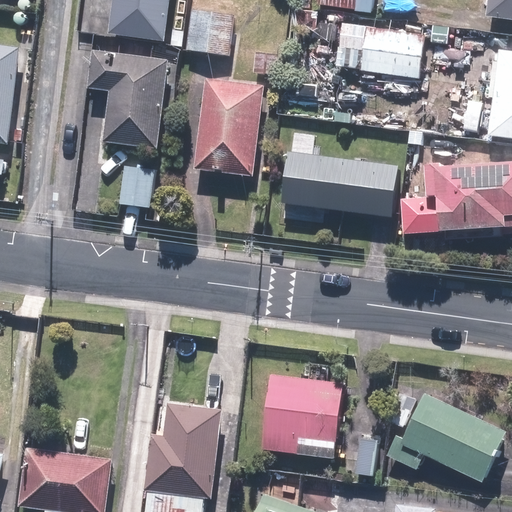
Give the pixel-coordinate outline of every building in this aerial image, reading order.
[(178,0),(121,0),(117,33),(171,40),(170,44),(186,46),(188,34),(174,32),(178,0)] [(323,0),(323,4),(378,11),(379,0),(323,0)] [(511,0),(496,0),(494,16),(511,18),(511,0)] [(235,55),(240,14),(197,8),(192,49),(205,51),(235,55)] [(427,78),(433,34),(348,22),(345,47),(369,50),(366,70),(427,78)] [(29,46),(0,42),(0,141),(16,144),(29,46)] [(166,148),(178,58),(101,48),(96,87),(102,88),(117,90),(111,141),(166,148)] [(511,49),(507,49),(506,60),(500,59),(496,96),(500,97),(496,135),(511,136),(511,49)] [(285,53),(262,52),(260,72),(284,74),(285,53)] [(273,84),(213,77),(201,168),(261,176),(273,84)] [(489,102),(475,99),(469,127),(483,130),(489,102)] [(428,131),(415,130),(414,143),(427,144),(428,131)] [(288,152),(282,202),(387,215),(392,217),(398,165),(288,152)] [(444,240),(511,235),(511,161),(441,167),(440,163),(424,164),(426,197),(400,198),(402,235),(444,232),(444,240)] [(162,168),(132,165),(127,203),(157,207),(162,168)] [(352,381),(279,372),(269,447),(342,457),(352,381)] [(505,431),(424,393),(400,443),(481,482),(505,431)] [(229,407),(176,400),(172,432),(158,431),(151,486),(218,495),(229,407)] [(112,511),(120,458),(35,446),(27,505),(72,511),(112,511)] [(0,508),(15,453),(0,448),(0,508)] [(315,511),(255,491),(247,511),(315,511)] [(445,511),(446,506),(405,501),(403,511),(445,511)]
